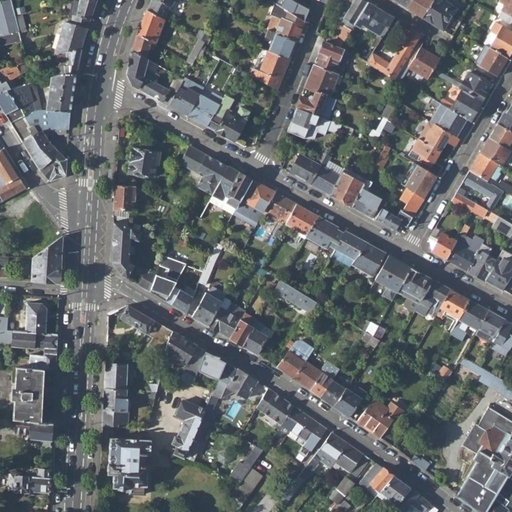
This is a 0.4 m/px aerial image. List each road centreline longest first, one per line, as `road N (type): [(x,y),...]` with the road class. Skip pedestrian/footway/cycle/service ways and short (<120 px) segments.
road 1 (residential): [(458,511),(260,369),(120,286),(85,282)]
road 2 (residential): [(511,75),(407,253)]
road 3 (residential): [(257,168),(322,0)]
road 4 (residential): [(98,87),(257,168)]
road 5 (residential): [(257,168),(407,253)]
road 6 (secondary): [(89,209),(96,199),(98,87)]
road 7 (secondary): [(98,87),(83,183),(89,209)]
